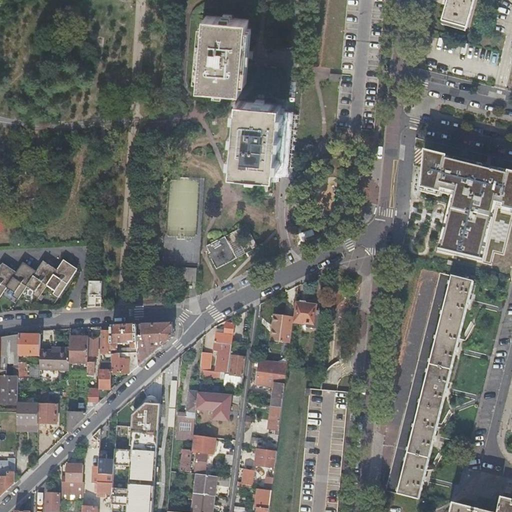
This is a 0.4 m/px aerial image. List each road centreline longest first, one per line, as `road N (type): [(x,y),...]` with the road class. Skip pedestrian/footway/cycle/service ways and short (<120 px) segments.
road 1 (residential): [(358,511),(381,238)]
road 2 (residential): [(197,327),(0,511)]
road 3 (residential): [(256,289),(228,511)]
road 4 (residential): [(72,316),(86,265),(77,253),(0,258)]
road 5 (residential): [(256,289),(348,243),(381,238)]
road 6 (residential): [(72,316),(174,312),(197,327)]
road 7 (residential): [(511,473),(491,452),(511,358)]
road 8 (residential): [(395,116),(381,238)]
road 9 (residential): [(395,116),(511,145)]
